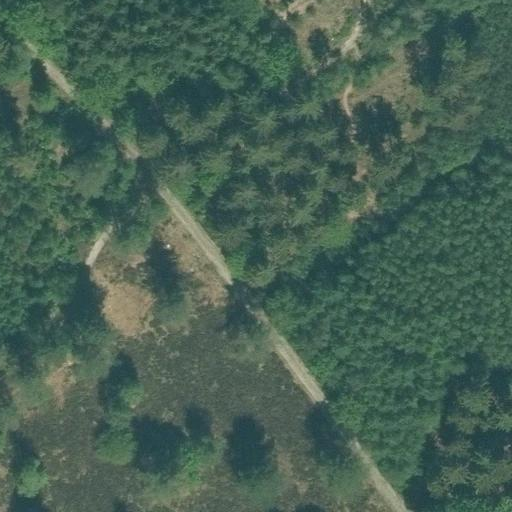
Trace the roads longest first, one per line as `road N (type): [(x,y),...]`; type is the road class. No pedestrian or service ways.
road 1 (track): [(161,190),(404,511)]
road 2 (track): [(0,15),(161,190)]
road 3 (track): [(0,361),(39,333),(74,279),(161,190)]
